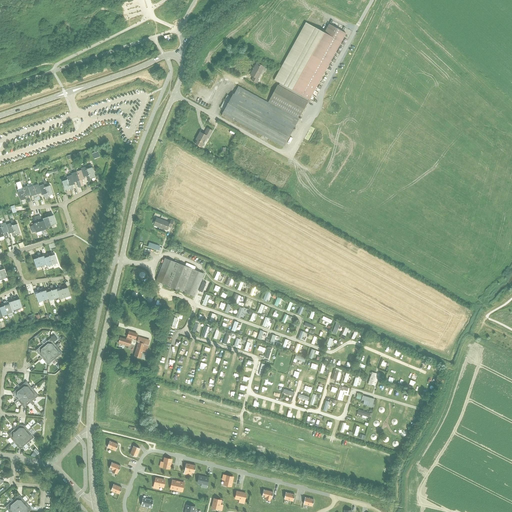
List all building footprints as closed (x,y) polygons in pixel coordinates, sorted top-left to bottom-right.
[(335,33),(326,28),(324,33),(305,22),(274,80),(279,83),(278,86),(307,102),(309,99),(301,95),(303,90),(306,86),(308,81),(310,77),(313,73),(315,68),(318,64),(320,59),(322,55),(325,51),(327,46),(330,42),(332,38),(335,33)] [(335,33),(337,29),(329,24),(326,28),(335,33)] [(337,29),(335,33),(343,38),(345,33),(337,29)] [(335,33),(332,38),(341,42),(343,38),(335,33)] [(341,42),(332,38),(330,42),(338,47),(341,42)] [(330,42),(327,46),(336,51),(338,47),(330,42)] [(327,46),(325,51),(333,55),(336,51),(327,46)] [(325,51),(322,55),(331,60),(333,55),(325,51)] [(322,55),(320,59),(329,64),(331,60),(322,55)] [(320,59),(318,64),(326,68),(329,64),(320,59)] [(262,71),(264,67),(257,63),(250,75),(254,77),(252,80),(257,83),(259,80),(257,79),(262,71)] [(318,64),(315,68),(324,73),(326,68),(318,64)] [(315,68),(313,73),(321,77),(324,73),(315,68)] [(321,77),(313,73),(310,77),(319,82),(321,77)] [(319,82),(310,77),(308,81),(316,86),(319,82)] [(308,81),(306,86),(314,90),(316,86),(308,81)] [(308,102),(307,102),(278,86),(277,85),(267,103),(238,86),(233,94),(222,113),(225,115),(224,117),(235,123),(236,121),(283,146),(308,102)] [(306,86),(303,90),(312,95),(314,90),(306,86)] [(312,95),(303,90),(301,95),(309,99),(312,95)] [(195,141),(194,143),(201,147),(206,137),(208,138),(212,131),(207,128),(204,134),(200,132),(195,141)] [(88,166),(86,166),(88,173),(90,178),(95,176),(92,167),(91,165),(88,166)] [(86,166),(81,168),(81,170),(82,170),(84,177),(87,176),(89,182),(91,181),(90,178),(88,173),(86,166)] [(81,170),(76,172),(80,183),(81,186),(84,186),(82,180),(84,179),(84,177),(82,170),(81,170)] [(76,172),(71,173),(72,175),(74,182),(77,181),(79,187),(81,186),(80,183),(76,172)] [(72,175),(67,177),(70,188),(71,191),(73,190),(72,185),(75,184),(74,182),(72,175)] [(65,180),(62,181),(65,190),(70,188),(67,177),(64,178),(65,180)] [(45,180),(43,180),(44,184),(48,196),(53,194),(50,185),(47,186),(47,184),(45,180)] [(20,181),(16,183),(18,189),(17,189),(18,192),(21,200),(26,198),(22,187),(20,181)] [(38,184),(33,186),(38,200),(40,199),(39,194),(41,193),(39,186),(38,184)] [(39,186),(41,193),(42,195),(45,194),(45,195),(44,196),(45,199),(49,198),(48,196),(44,184),(39,186)] [(28,185),(22,187),(26,198),(26,199),(28,198),(28,195),(30,194),(28,187),(28,185)] [(28,187),(30,194),(31,196),(34,195),(35,201),(38,200),(33,186),(28,187)] [(50,213),(47,214),(51,226),(56,224),(53,215),(51,216),(50,213)] [(46,218),(43,219),(43,221),(44,221),(46,227),(51,226),(47,214),(45,215),(46,218)] [(40,215),(36,216),(38,220),(41,231),(47,229),(46,227),(44,221),(43,221),(42,221),(40,215)] [(34,226),(30,227),(32,233),(36,232),(36,233),(41,231),(38,220),(36,216),(32,218),(34,224),(33,224),(34,226)] [(171,228),(173,221),(170,220),(169,223),(156,218),(153,225),(167,230),(168,227),(171,228)] [(12,219),(10,220),(11,223),(15,234),(20,232),(17,224),(14,225),(12,219)] [(5,223),(0,225),(4,236),(5,239),(8,237),(7,234),(6,235),(5,232),(8,232),(6,225),(5,223)] [(11,223),(6,225),(8,232),(8,233),(11,232),(13,237),(15,236),(15,234),(11,223)] [(149,242),(147,246),(152,248),(158,250),(159,246),(149,242)] [(49,253),(53,265),(58,263),(55,254),(52,255),(51,252),(49,253)] [(44,258),(47,264),(47,266),(53,265),(49,253),(46,254),(47,257),(45,257),(44,258)] [(47,264),(44,258),(45,257),(44,255),(41,256),(40,254),(38,255),(41,266),(47,264)] [(41,266),(38,255),(35,255),(36,258),(33,259),(36,268),(41,266)] [(194,297),(203,274),(164,258),(155,281),(167,285),(167,286),(194,297)] [(57,291),(57,290),(57,288),(54,289),(52,285),(50,286),(51,288),(54,299),(59,298),(57,291)] [(61,286),(65,298),(70,296),(67,287),(65,288),(64,286),(61,286)] [(43,301),(40,289),(39,287),(37,288),(38,292),(35,293),(38,302),(43,301)] [(42,288),(40,289),(43,301),(48,299),(49,299),(46,292),(46,290),(43,291),(42,288)] [(17,309),(13,298),(12,295),(10,296),(12,301),(9,302),(10,304),(12,311),(17,309)] [(16,297),(13,298),(17,309),(22,307),(20,299),(17,299),(16,297)] [(6,302),(4,303),(7,314),(13,313),(12,311),(10,304),(7,305),(6,302)] [(135,339),(136,334),(128,331),(127,337),(126,340),(120,338),(118,343),(129,346),(131,338),(135,339)] [(50,340),(49,352),(59,343),(58,343),(56,345),(53,342),(57,339),(54,335),(52,336),(50,336),(50,340)] [(146,352),(149,340),(139,337),(137,341),(138,342),(134,356),(140,358),(142,350),(146,352)] [(49,352),(50,340),(48,340),(44,344),(42,341),(41,342),(49,352)] [(38,348),(38,350),(49,352),(41,342),(40,342),(42,345),(38,348)] [(59,343),(49,352),(60,353),(60,351),(57,346),(60,344),(59,343)] [(173,378),(181,350),(166,346),(158,374),(173,378)] [(49,352),(38,350),(38,353),(41,357),(38,359),(39,360),(49,352)] [(49,352),(39,360),(39,361),(42,358),(46,363),(48,363),(49,352)] [(49,352),(48,363),(50,363),(54,360),(56,362),(57,362),(49,352)] [(60,355),(60,353),(49,352),(57,362),(58,361),(56,358),(60,355)] [(17,384),(25,394),(26,383),(24,383),(20,386),(17,384)] [(28,383),(26,383),(25,394),(35,386),(34,385),(32,388),(28,383)] [(25,394),(17,384),(16,385),(18,388),(14,391),(14,393),(25,394)] [(35,386),(25,394),(36,396),(36,393),(33,389),(35,387),(35,386)] [(25,394),(14,393),(13,396),(17,400),(14,402),(15,403),(25,394)] [(24,406),(25,394),(15,403),(18,401),(22,405),(24,406)] [(25,394),(24,406),(26,406),(30,402),(32,405),(33,404),(25,394)] [(36,396),(25,394),(33,404),(34,404),(32,401),(36,398),(36,396)] [(21,436),(22,425),(20,425),(16,428),(13,425),(13,426),(21,436)] [(22,425),(21,436),(31,428),(30,427),(29,428),(28,429),(26,427),(25,426),(24,425),(22,425)] [(10,433),(10,435),(21,436),(13,426),(12,427),(14,429),(10,433)] [(32,428),(31,428),(21,436),(32,437),(32,435),(29,431),(32,428)] [(21,436),(10,435),(10,437),(13,441),(10,443),(11,444),(21,436)] [(20,447),(21,436),(11,444),(11,445),(14,443),(18,447),(20,447)] [(29,446),(21,436),(20,447),(22,447),(23,449),(26,449),(28,447),(29,446)] [(32,437),(21,436),(29,446),(30,445),(28,443),(32,439),(32,437)] [(115,451),(117,444),(109,441),(106,447),(115,451)] [(136,457),(140,448),(133,446),(130,454),(136,457)] [(168,468),(170,459),(163,458),(161,467),(168,468)] [(118,472),(120,466),(111,462),(108,469),(112,470),(112,472),(116,474),(117,472),(118,472)] [(193,473),(195,466),(186,464),(183,474),(186,474),(186,471),(193,473)] [(206,485),(208,478),(199,476),(197,483),(206,485)] [(230,486),(232,477),(226,476),(224,485),(230,486)] [(163,487),(164,480),(155,478),(154,485),(163,487)] [(181,491),(183,483),(172,480),(170,489),(181,491)] [(119,494),(121,487),(113,484),(110,490),(119,494)] [(271,499),(273,492),(263,490),(261,497),(265,497),(265,499),(270,500),(270,499),(271,499)] [(244,500),(245,494),(236,492),(235,498),(244,500)] [(294,495),(285,492),(284,499),(293,501),(294,495)] [(18,508),(19,497),(17,497),(13,500),(11,497),(10,498),(18,508)] [(21,497),(19,497),(18,508),(28,500),(28,499),(26,500),(25,501),(23,499),(22,498),(21,497)] [(312,506),(313,499),(305,497),(303,504),(312,506)] [(7,505),(7,507),(18,508),(10,498),(9,499),(11,501),(7,505)] [(151,508),(153,500),(142,498),(141,506),(151,508)] [(218,509),(220,500),(213,499),(211,508),(218,509)] [(28,500),(18,508),(29,509),(30,507),(26,503),(29,500),(28,500)]
